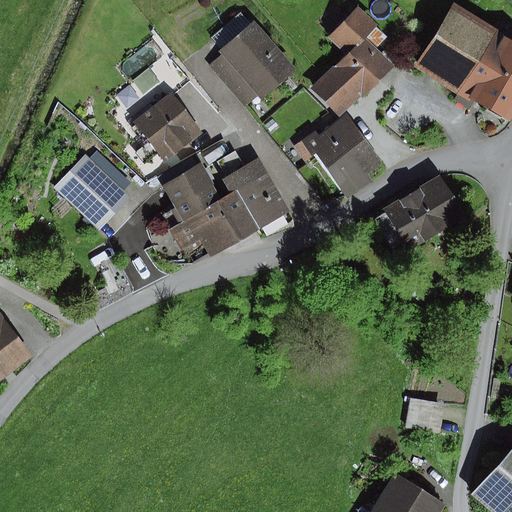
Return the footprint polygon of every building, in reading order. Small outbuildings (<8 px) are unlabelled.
[(349,54),(312,91),(335,114),(384,66),(365,47),(383,29),(357,3),(327,33),(349,54)] [(511,104),(511,42),(444,5),(410,65),(505,117),(511,104)] [(258,27),(218,55),(253,102),(292,74),(258,27)] [(170,97),(130,122),(156,162),(196,136),(170,97)] [(347,118),(307,146),(343,198),(371,179),(366,172),(379,164),(347,118)] [(213,159),(219,175),(253,161),(247,145),(213,159)] [(51,189),(97,232),(128,199),(83,156),(51,189)] [(201,166),(158,186),(195,264),(287,220),(259,161),(210,184),(201,166)] [(438,180),(383,209),(405,250),(459,221),(438,180)] [(0,327),(0,377),(25,357),(0,327)] [(444,404),(410,398),(405,427),(439,433),(444,404)] [(511,511),(511,448),(469,495),(487,511),(511,511)] [(438,511),(441,508),(391,480),(372,511),(438,511)]
